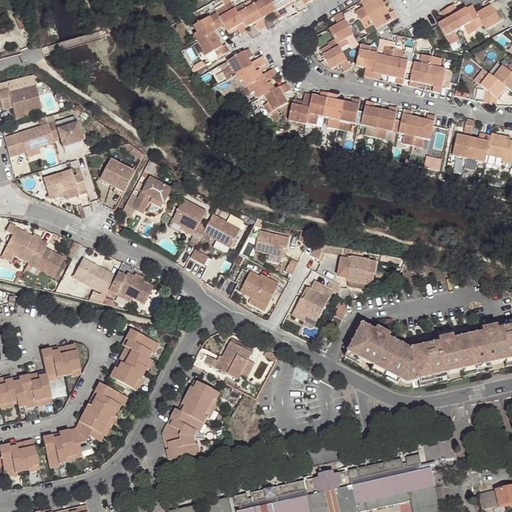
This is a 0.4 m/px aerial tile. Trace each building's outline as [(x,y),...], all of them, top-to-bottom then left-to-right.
[(258,0),(252,4),(263,22),(272,17),(276,24),(282,20),(270,0),(266,0),(263,2),(262,0),(258,0)] [(270,0),(282,20),(289,16),(284,9),(293,4),(290,0),(270,0)] [(360,22),(382,10),(378,3),(382,0),(366,0),(360,3),(363,8),(355,14),(360,22)] [(252,4),(237,13),(248,32),(256,27),(260,33),(267,29),(263,22),(252,4)] [(448,9),(460,30),(465,27),(469,35),(479,29),(473,20),(466,9),(459,12),(455,5),(448,9)] [(479,17),(486,29),(500,21),(491,5),(477,12),(473,5),(466,9),(473,20),(479,17)] [(233,6),(217,15),(225,28),(229,35),(237,30),(241,38),(249,33),(248,32),(237,13),(233,6)] [(456,33),(460,30),(448,9),(441,13),(446,21),(440,24),(439,25),(451,46),(460,40),(456,33)] [(386,17),(382,10),(360,22),(366,31),(374,26),(377,32),(388,27),(398,19),(394,12),(386,17)] [(215,27),(218,32),(225,28),(217,15),(194,28),(198,36),(195,38),(199,45),(216,35),(212,29),(215,27)] [(353,36),(349,29),(341,15),(334,19),(339,26),(330,31),(339,48),(341,50),(349,45),(347,40),(353,36)] [(216,35),(199,45),(208,59),(215,55),(219,61),(232,54),(228,47),(224,49),(216,35)] [(372,80),(378,55),(378,54),(371,53),(371,48),(361,46),(357,67),(366,70),(365,78),(372,80)] [(347,74),(353,70),(341,50),(339,48),(333,52),(330,47),(321,53),(333,71),(341,66),(346,74),(347,74)] [(390,73),(395,50),(386,48),(383,56),(378,55),(372,80),(380,81),(382,72),(390,73)] [(407,69),(409,63),(404,61),(405,52),(395,50),(390,73),(397,75),(396,85),(404,86),(407,69)] [(250,51),(230,63),(233,68),(225,73),(230,82),(238,77),(250,70),(247,62),(254,58),(250,51)] [(420,79),(428,81),(433,58),(423,56),(421,65),(414,63),(413,70),(410,87),(419,89),(420,79)] [(433,58),(428,81),(436,82),(434,92),(441,93),(443,86),(444,81),(446,69),(441,68),(443,60),(433,58)] [(246,82),(249,89),(265,79),(264,77),(261,72),(258,73),(257,71),(267,65),(263,59),(257,63),(252,65),(253,69),(250,70),(238,77),(242,84),(246,82)] [(506,87),(511,91),(511,63),(511,64),(507,69),(503,66),(494,77),(506,87)] [(265,79),(249,89),(254,96),(257,95),(261,101),(267,97),(278,91),(273,84),(270,86),(269,83),(279,77),(275,71),(264,77),(265,79)] [(485,89),(484,103),(496,105),(497,105),(498,97),(506,87),(494,77),(490,74),(481,85),(485,89)] [(17,115),(30,112),(44,108),(38,85),(11,92),(10,87),(0,89),(0,92),(4,108),(15,105),(17,115)] [(278,91),(267,97),(271,104),(267,107),(272,116),(278,112),(290,105),(286,96),(292,92),(287,85),(278,91)] [(308,124),(323,128),(325,120),(330,95),(322,94),(320,103),(312,102),(308,124)] [(291,123),(308,126),(308,124),(312,102),(313,97),(306,95),(303,107),(295,105),(291,123)] [(330,95),(325,120),(329,120),(327,129),(340,132),(345,108),(336,106),(338,97),(330,95)] [(345,108),(340,132),(348,134),(350,124),(357,126),(362,101),(354,100),(352,109),(345,108)] [(366,137),(376,139),(382,116),(374,114),(375,104),(368,103),(362,126),(368,128),(366,137)] [(382,116),(376,139),(387,142),(389,132),(394,133),(400,109),(392,107),(389,117),(382,116)] [(404,145),(414,147),(419,124),(411,122),(413,112),(405,111),(405,110),(400,134),(405,136),(404,145)] [(61,126),(79,120),(77,115),(59,121),(61,126)] [(419,124),(414,147),(424,150),(426,140),(432,141),(435,127),(437,118),(430,116),(429,115),(426,125),(419,124)] [(477,122),(469,120),(466,131),(474,133),(477,122)] [(57,122),(49,124),(54,141),(61,138),(63,145),(71,143),(72,146),(85,141),(79,123),(59,129),(57,122)] [(54,141),(49,124),(12,136),(18,155),(27,152),(40,148),(56,144),(54,141)] [(473,137),(469,158),(487,162),(489,154),(493,135),(485,133),(484,139),(473,137)] [(508,135),(494,133),(493,135),(489,154),(504,158),(503,160),(511,161),(511,139),(508,138),(508,135)] [(455,154),(469,158),(473,137),(459,134),(455,154)] [(129,150),(138,156),(141,151),(133,145),(129,150)] [(42,153),(40,148),(27,152),(29,158),(42,153)] [(138,156),(144,160),(147,155),(141,151),(138,156)] [(161,165),(153,159),(146,171),(155,176),(161,165)] [(127,193),(137,173),(113,160),(102,180),(118,188),(127,193)] [(429,160),(427,168),(441,171),(442,163),(429,160)] [(88,190),(83,174),(75,176),(73,170),(44,179),(50,197),(54,196),(65,193),(66,195),(68,200),(80,197),(79,193),(88,190)] [(162,209),(170,194),(149,183),(141,197),(140,196),(138,200),(131,214),(134,216),(141,219),(150,203),(162,209)] [(115,193),(124,198),(127,193),(118,188),(115,193)] [(138,200),(132,197),(122,215),(132,220),(134,216),(131,214),(138,200)] [(193,239),(200,243),(204,234),(207,229),(200,226),(207,213),(184,201),(173,223),(181,228),(195,235),(194,238),(193,239)] [(242,230),(214,215),(207,229),(204,234),(232,249),(242,230)] [(42,241),(43,239),(36,235),(34,237),(18,228),(6,250),(17,256),(30,263),(42,241)] [(195,235),(181,228),(180,230),(194,238),(195,235)] [(273,251),(272,235),(260,233),(256,252),(286,259),(287,254),(273,251)] [(290,237),(272,233),(272,235),(273,251),(287,254),(290,237)] [(30,263),(29,265),(55,280),(66,259),(56,254),(55,257),(52,256),(54,253),(47,250),(49,245),(42,241),(30,263)] [(82,245),(75,242),(71,252),(73,253),(77,255),(82,245)] [(325,252),(342,252),(342,246),(313,246),(313,257),(325,257),(325,252)] [(198,248),(194,259),(208,265),(213,255),(198,248)] [(17,256),(6,250),(2,258),(13,263),(17,256)] [(348,282),(372,286),(376,262),(351,258),(351,261),(347,261),(343,260),(340,278),(348,279),(348,282)] [(110,292),(117,277),(110,273),(84,259),(74,279),(100,293),(107,297),(110,292)] [(287,272),(294,276),(300,265),(292,261),(287,272)] [(127,277),(120,273),(117,277),(110,292),(118,296),(120,292),(125,294),(134,300),(146,306),(156,288),(145,282),(135,277),(129,274),(127,277)] [(268,308),(280,286),(271,281),(269,284),(260,279),(251,274),(241,294),(253,300),(268,308)] [(269,284),(271,281),(262,276),(260,279),(269,284)] [(313,291),(311,290),(306,302),(303,301),(297,311),(320,323),(336,292),(318,283),(313,291)] [(306,302),(311,290),(309,289),(303,301),(306,302)] [(134,300),(125,294),(122,299),(132,305),(134,300)] [(92,296),(89,302),(103,305),(106,300),(92,296)] [(266,313),(268,308),(253,300),(250,304),(266,313)] [(400,380),(408,384),(447,375),(459,372),(460,373),(475,369),(490,366),(504,362),(511,360),(511,329),(500,332),(498,327),(484,331),(485,335),(457,341),(442,344),(412,350),(390,339),(375,331),(362,324),(347,353),(369,364),(373,366),(386,373),(400,380)] [(377,328),(375,331),(390,339),(392,335),(377,328)] [(126,348),(142,372),(146,369),(145,368),(150,359),(153,353),(150,351),(155,342),(131,330),(124,345),(126,348)] [(160,345),(155,342),(150,351),(153,353),(156,354),(160,345)] [(242,376),(249,361),(253,354),(233,343),(224,359),(221,364),(218,363),(209,358),(206,365),(219,371),(239,381),(242,376)] [(71,372),(81,369),(75,344),(42,352),(47,372),(12,380),(12,376),(0,378),(0,409),(2,409),(1,406),(9,403),(11,407),(18,405),(19,409),(27,407),(26,404),(35,402),(52,398),(49,383),(48,378),(56,375),(58,379),(72,375),(71,372)] [(141,383),(145,376),(142,372),(126,348),(111,378),(133,390),(137,382),(141,383)] [(359,363),(369,364),(347,353),(345,358),(358,365),(359,363)] [(146,369),(153,367),(155,362),(150,359),(145,368),(146,369)] [(256,364),(249,361),(242,376),(248,379),(256,364)] [(373,366),(371,371),(384,378),(386,373),(373,366)] [(475,369),(477,375),(492,372),(490,366),(475,369)] [(83,375),(81,369),(71,372),(72,375),(73,378),(83,375)] [(463,378),(477,375),(475,369),(460,373),(463,378)] [(386,373),(384,378),(397,385),(400,380),(386,373)] [(58,381),(58,379),(56,375),(48,378),(49,383),(58,381)] [(449,381),(447,375),(433,379),(434,384),(449,381)] [(434,384),(433,379),(418,382),(420,387),(434,384)] [(177,411),(169,426),(185,434),(184,437),(185,442),(166,446),(170,462),(201,456),(200,446),(197,447),(196,440),(199,434),(200,435),(208,420),(206,418),(215,401),(218,402),(222,394),(197,381),(179,412),(177,411)] [(143,384),(141,383),(137,382),(133,390),(138,392),(143,384)] [(121,405),(125,396),(102,384),(78,430),(60,434),(61,435),(44,440),(50,465),(59,463),(59,466),(67,464),(66,459),(75,456),(76,460),(84,458),(80,444),(87,442),(90,436),(103,443),(107,436),(104,435),(108,427),(112,418),(115,419),(119,413),(123,406),(121,405)] [(131,400),(125,396),(121,405),(123,406),(126,408),(131,400)] [(54,403),(52,398),(35,402),(37,407),(54,403)] [(206,418),(208,420),(211,421),(220,404),(218,402),(215,401),(206,418)] [(37,407),(35,402),(26,404),(27,407),(27,410),(37,407)] [(11,409),(11,407),(9,403),(1,406),(2,409),(2,411),(11,409)] [(118,421),(115,419),(112,418),(108,427),(113,429),(118,421)] [(185,434),(169,426),(164,435),(166,446),(185,442),(184,437),(185,434)] [(108,438),(113,429),(108,427),(104,435),(107,436),(108,438)] [(30,469),(40,466),(34,441),(17,445),(17,444),(0,448),(6,475),(15,473),(16,477),(30,472),(30,469)] [(394,471),(395,493),(414,489),(440,484),(434,458),(417,462),(416,457),(425,455),(423,447),(391,454),(392,462),(394,471)] [(417,462),(434,458),(438,457),(437,452),(425,455),(416,457),(417,462)] [(321,470),(310,472),(332,507),(395,493),(394,471),(392,462),(391,454),(337,466),(321,470)] [(76,462),(76,460),(75,456),(66,459),(67,464),(76,462)] [(59,463),(50,465),(52,471),(60,469),(59,466),(59,463)] [(42,473),(40,466),(30,469),(30,472),(32,475),(42,473)] [(332,507),(310,472),(252,486),(252,491),(248,491),(247,488),(233,491),(235,499),(243,497),(244,502),(236,504),(237,511),(301,511),(314,509),(314,511),(332,507)] [(15,473),(6,475),(7,481),(15,478),(16,477),(15,473)] [(395,493),(332,507),(314,511),(371,511),(370,505),(413,496),(417,507),(444,500),(440,484),(414,489),(395,493)] [(511,485),(479,493),(482,508),(499,505),(511,501),(511,485)] [(229,511),(229,509),(233,508),(228,491),(214,495),(212,496),(211,497),(210,498),(209,501),(208,503),(208,505),(209,508),(198,510),(195,499),(169,505),(169,508),(167,508),(167,511),(229,511)] [(446,511),(444,500),(417,507),(418,511),(446,511)] [(511,501),(499,505),(500,508),(510,506),(510,509),(511,508),(511,501)]
